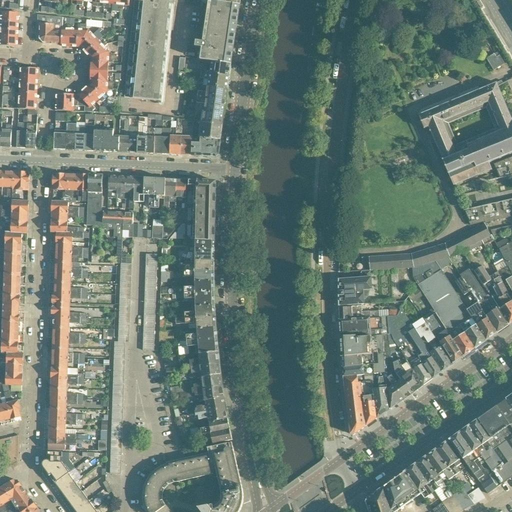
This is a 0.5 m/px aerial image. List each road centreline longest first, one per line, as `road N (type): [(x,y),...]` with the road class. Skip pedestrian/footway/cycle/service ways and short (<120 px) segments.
road 1 (residential): [(354,0),(335,121),(327,254),(343,459)]
road 2 (residential): [(43,161),(34,423)]
road 3 (secondary): [(249,423),(229,255),(234,169)]
road 4 (tertiary): [(511,341),(343,459)]
road 5 (tertiary): [(352,492),(511,381)]
road 6 (residential): [(234,169),(43,161)]
road 7 (secondary): [(234,169),(256,0)]
